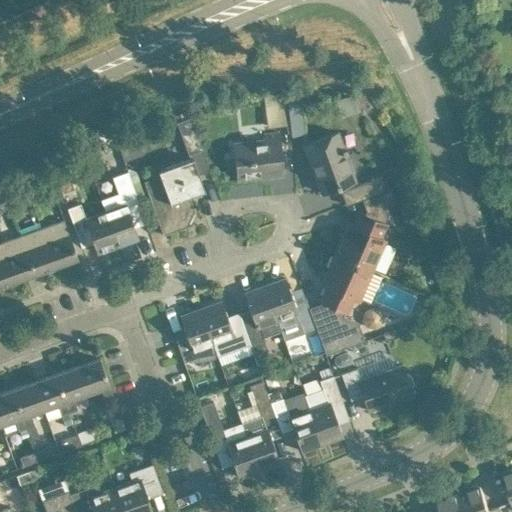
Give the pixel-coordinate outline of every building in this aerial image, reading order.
[(287,103),(290,135),(303,134),(299,101),(287,103)] [(190,116),(176,122),(184,144),(199,139),(190,116)] [(110,126),(97,131),(100,138),(103,137),(105,141),(114,138),(110,126)] [(264,131),(265,139),(233,143),(237,179),(283,174),(278,130),(264,131)] [(337,132),(303,144),(321,191),(354,179),(344,151),(346,151),(344,146),(343,147),(337,132)] [(159,175),(143,180),(144,182),(156,216),(159,224),(163,234),(187,225),(194,210),(188,195),(204,189),(198,174),(210,170),(199,139),(184,144),(189,158),(158,169),(159,175)] [(131,143),(119,148),(124,162),(137,156),(131,143)] [(127,171),(134,191),(142,188),(140,183),(135,169),(128,167),(126,168),(127,171)] [(73,187),(67,171),(56,177),(62,192),(73,187)] [(138,237),(128,210),(140,206),(134,191),(127,171),(112,176),(118,193),(101,199),(105,210),(117,244),(138,237)] [(346,204),(361,198),(387,189),(382,176),(341,191),(346,204)] [(39,184),(23,192),(26,199),(43,192),(39,184)] [(353,225),(348,223),(334,253),(371,269),(384,239),(379,237),(385,223),(384,223),(392,204),(395,202),(390,188),(387,189),(361,198),(366,210),(364,214),(359,212),(353,225)] [(23,192),(6,199),(9,207),(26,199),(23,192)] [(6,199),(0,202),(0,211),(9,207),(6,199)] [(87,226),(96,252),(117,244),(105,210),(84,218),(82,214),(78,203),(67,207),(75,230),(87,226)] [(63,219),(42,226),(56,266),(78,258),(63,219)] [(42,226),(20,234),(34,274),(56,266),(42,226)] [(20,234),(0,241),(0,248),(12,282),(34,274),(20,234)] [(0,248),(0,286),(12,282),(0,248)] [(320,303),(309,307),(308,307),(315,326),(325,354),(342,348),(364,339),(357,320),(342,315),(345,309),(346,310),(352,296),(358,298),(371,269),(334,253),(321,282),(327,285),(321,298),(322,299),(320,303)] [(280,329),(283,338),(315,326),(308,307),(309,307),(305,296),(293,300),(285,277),(264,285),(280,329)] [(243,292),(253,318),(242,322),(246,334),(249,344),(257,365),(265,362),(261,350),(267,348),(262,336),(280,329),(264,285),(243,292)] [(431,314),(447,309),(446,303),(431,299),(431,314)] [(200,308),(217,355),(249,344),(246,334),(242,322),(241,319),(229,323),(221,300),(200,308)] [(195,359),(213,356),(217,355),(200,308),(179,315),(188,338),(177,342),(183,361),(195,357),(195,359)] [(358,352),(355,350),(352,349),(337,354),(335,357),(334,359),(335,362),(337,365),(341,366),(356,361),(359,358),(360,355),(358,352)] [(99,357),(77,365),(87,392),(100,388),(104,399),(113,396),(99,357)] [(356,367),(341,373),(350,399),(363,394),(369,410),(412,394),(409,386),(412,381),(409,374),(404,372),(401,364),(360,379),(356,367)] [(77,365),(55,373),(69,411),(77,409),(73,397),(87,392),(77,365)] [(319,379),(322,387),(304,394),(321,442),(342,435),(337,422),(348,418),(341,397),(333,374),(332,374),(329,366),(319,370),(322,378),(319,379)] [(57,403),(61,414),(65,413),(69,412),(69,411),(55,373),(34,381),(44,408),(57,403)] [(259,414),(240,421),(245,435),(246,435),(258,468),(279,461),(270,435),(281,431),(274,412),(270,401),(267,392),(262,379),(248,384),(259,414)] [(31,440),(39,437),(30,413),(44,408),(34,381),(12,388),(26,427),(31,440)] [(12,388),(0,392),(0,423),(14,419),(18,430),(26,427),(12,388)] [(281,397),(278,388),(267,392),(270,401),(274,412),(281,431),(292,427),(300,450),(321,442),(304,394),(303,394),(302,390),(283,397),(281,397)] [(224,438),(225,442),(237,476),(258,468),(246,435),(245,435),(240,421),(223,427),(213,400),(199,405),(213,442),(224,438)] [(73,423),(69,412),(65,413),(61,414),(65,425),(73,423)] [(124,429),(118,413),(108,417),(114,433),(124,429)] [(77,432),(81,443),(94,438),(90,427),(77,432)] [(64,451),(80,445),(76,434),(60,440),(64,451)] [(50,445),(34,451),(38,460),(54,455),(50,445)] [(19,456),(22,466),(38,460),(34,451),(19,456)] [(58,461),(63,476),(75,471),(70,457),(58,461)] [(131,480),(113,486),(122,511),(152,511),(145,490),(159,485),(162,492),(152,463),(128,471),(131,480)] [(19,484),(32,479),(28,470),(16,474),(19,484)] [(511,511),(511,470),(502,474),(511,500),(500,504),(502,511),(511,511)] [(97,483),(69,493),(75,509),(90,504),(92,511),(122,511),(113,486),(100,491),(97,483)] [(480,485),(458,493),(464,511),(502,511),(500,504),(489,509),(480,485)] [(46,511),(76,511),(75,509),(69,493),(68,490),(42,499),(46,511)] [(435,501),(438,511),(464,511),(458,493),(435,501)]
